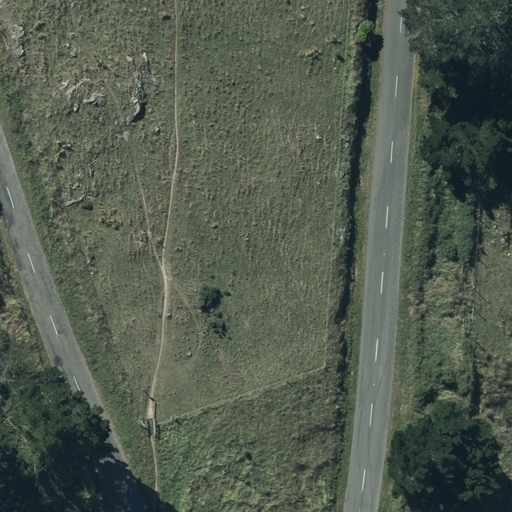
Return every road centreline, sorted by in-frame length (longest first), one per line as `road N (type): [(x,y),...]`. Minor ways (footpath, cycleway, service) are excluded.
road 1 (unclassified): [(402,0),(358,511)]
road 2 (unclassified): [(0,168),(130,511)]
